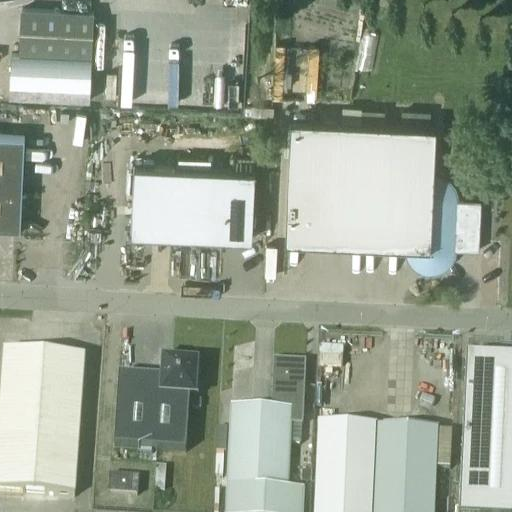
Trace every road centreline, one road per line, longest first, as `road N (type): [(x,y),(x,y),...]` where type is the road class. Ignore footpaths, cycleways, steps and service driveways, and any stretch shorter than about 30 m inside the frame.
road 1 (unclassified): [(511,314),(0,294)]
road 2 (unknown): [(91,511),(83,491),(80,297)]
